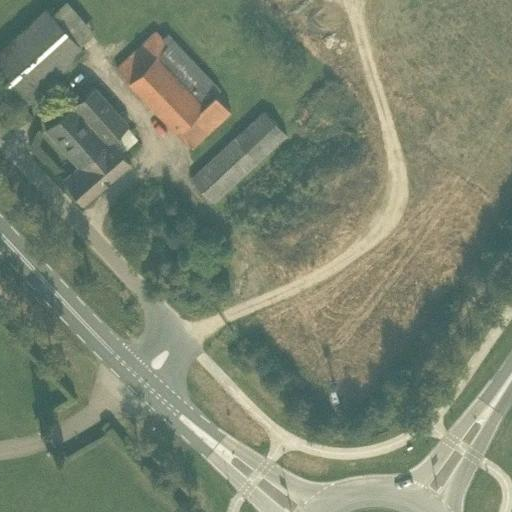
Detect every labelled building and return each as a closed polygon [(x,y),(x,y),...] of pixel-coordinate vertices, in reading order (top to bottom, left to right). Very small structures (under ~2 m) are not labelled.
[(64,0),(53,11),(49,7),(0,50),(0,80),(23,106),(86,49),(82,44),(96,30),(69,0),(64,0)] [(337,0),(369,31),(400,0),(337,0)] [(479,178),(511,145),(511,1),(425,88),(453,117),(436,134),(479,178)] [(191,145),(230,109),(216,94),(221,89),(173,39),(168,44),(156,31),(117,67),(191,145)] [(45,129),(71,160),(124,117),(96,86),(45,129)] [(265,110),(191,178),(213,202),(287,133),(265,110)] [(124,117),(71,160),(78,168),(64,179),(83,202),(131,161),(113,139),(130,124),(124,117)]
